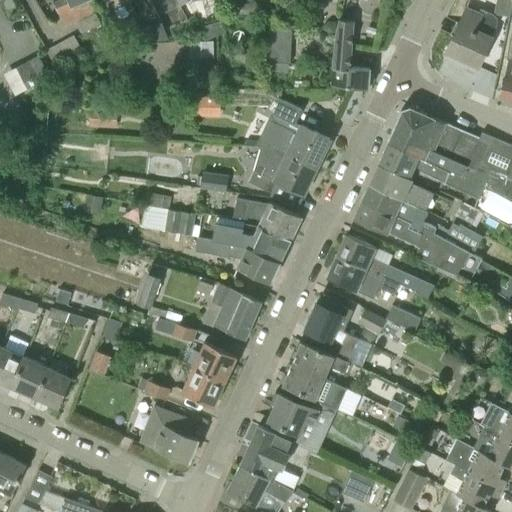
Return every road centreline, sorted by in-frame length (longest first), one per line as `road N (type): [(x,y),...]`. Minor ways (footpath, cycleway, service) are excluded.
road 1 (residential): [(203,505),(396,80)]
road 2 (residential): [(0,409),(203,505)]
road 3 (residential): [(511,125),(396,80)]
